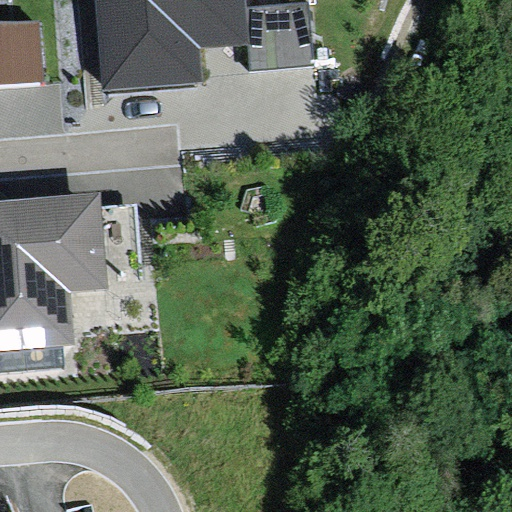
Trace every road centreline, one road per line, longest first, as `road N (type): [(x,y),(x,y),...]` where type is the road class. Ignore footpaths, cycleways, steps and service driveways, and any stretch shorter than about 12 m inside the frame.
road 1 (residential): [(205,139),(0,155)]
road 2 (residential): [(0,448),(60,443),(124,465),(159,511)]
